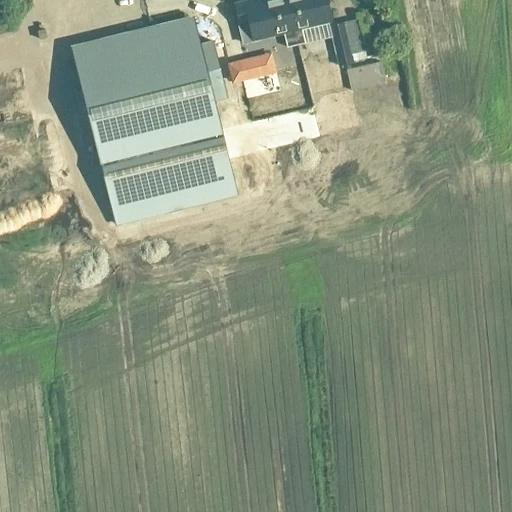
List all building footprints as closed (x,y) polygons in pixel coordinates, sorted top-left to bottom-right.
[(241,24),(250,22),(254,39),(284,32),(288,46),(297,44),(285,0),(260,0),(236,6),(241,24)] [(285,0),(297,44),(306,42),(302,28),(332,20),(327,0),(285,0)] [(305,74),(253,87),(227,93),(214,40),(201,43),(196,20),(74,49),(93,126),(116,222),(277,183),(328,171),(311,100),(305,74)] [(352,53),(345,22),(331,26),(340,65),(354,62),(352,53)] [(40,38),(48,36),(46,29),(39,30),(40,38)] [(271,41),(227,53),(234,77),(278,64),(271,41)] [(39,141),(0,150),(0,176),(45,165),(39,141)]
